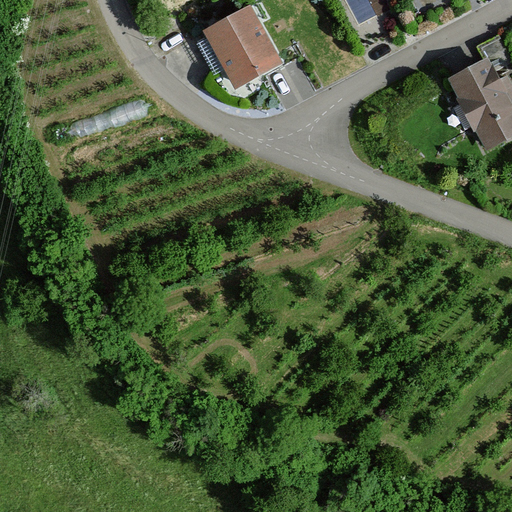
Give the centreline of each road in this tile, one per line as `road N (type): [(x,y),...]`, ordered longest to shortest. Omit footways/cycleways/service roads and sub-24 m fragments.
road 1 (residential): [(511,4),(350,90),(291,156)]
road 2 (residential): [(111,0),(159,78),(218,121),(291,156)]
road 3 (residential): [(511,236),(291,156)]
